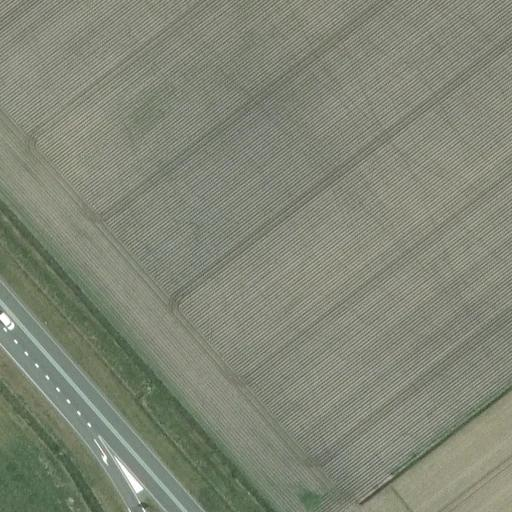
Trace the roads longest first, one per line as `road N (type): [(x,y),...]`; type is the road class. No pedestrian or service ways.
road 1 (trunk): [(183,511),(86,403)]
road 2 (trunk): [(86,403),(0,304)]
road 3 (trunk): [(86,403),(93,441),(135,511)]
